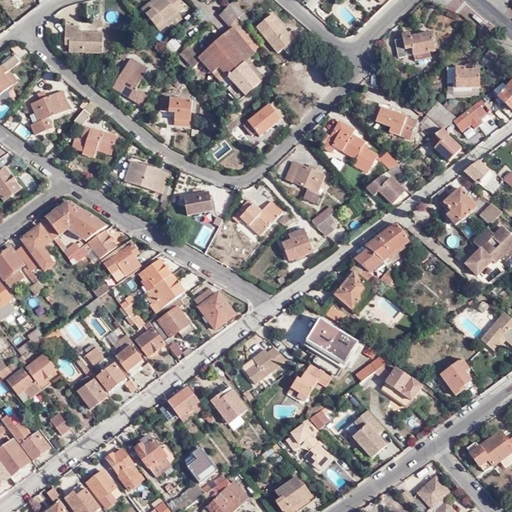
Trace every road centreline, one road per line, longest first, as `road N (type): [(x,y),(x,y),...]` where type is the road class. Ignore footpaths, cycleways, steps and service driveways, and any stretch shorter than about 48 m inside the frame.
road 1 (residential): [(19,30),(154,145),(230,180),(252,175),(343,86),(352,55)]
road 2 (residential): [(273,307),(0,510)]
road 3 (residential): [(511,128),(273,307)]
road 4 (residential): [(273,307),(68,185)]
